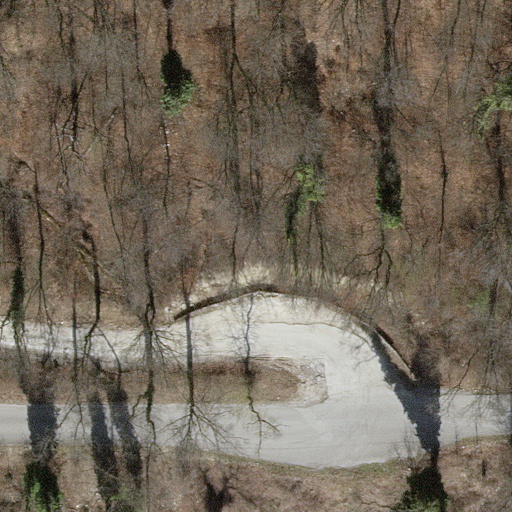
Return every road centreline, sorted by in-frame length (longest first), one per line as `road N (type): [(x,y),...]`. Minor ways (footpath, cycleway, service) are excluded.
road 1 (unclassified): [(0,439),(511,421)]
road 2 (track): [(0,331),(48,342),(327,336),(417,426)]
